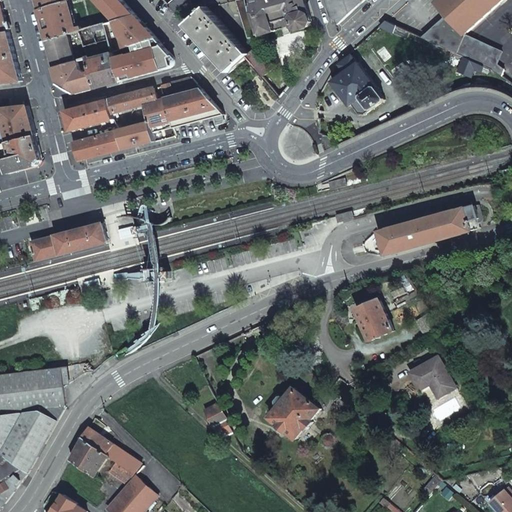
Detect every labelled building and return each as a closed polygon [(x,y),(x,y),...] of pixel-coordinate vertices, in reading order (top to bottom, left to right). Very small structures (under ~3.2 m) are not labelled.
[(0,0),(0,34),(11,33),(2,0),(0,0)] [(78,28),(70,0),(39,0),(46,25),(50,41),(82,31),(78,28)] [(178,0),(179,0),(171,6),(181,17),(195,6),(193,0),(178,0)] [(263,35),(253,0),(244,0),(239,1),(250,38),(263,35)] [(308,3),(307,0),(253,0),(263,35),(297,26),(297,28),(301,30),(311,27),(314,22),(308,3)] [(328,0),(335,24),(341,25),(368,0),(328,0)] [(442,0),(439,3),(450,15),(467,35),(506,0),(442,0)] [(181,17),(171,6),(170,7),(180,18),(181,17)] [(252,55),(210,8),(207,11),(205,9),(203,12),(204,13),(189,27),(231,74),(240,65),(249,58),(252,55)] [(117,21),(126,49),(137,46),(160,40),(137,15),(117,21)] [(497,72),(504,76),(507,68),(499,64),(505,52),(472,36),(467,35),(450,15),(425,38),(466,58),(486,67),(497,72)] [(389,21),(382,27),(395,34),(399,26),(389,21)] [(107,24),(82,31),(87,47),(112,39),(107,24)] [(82,31),(50,41),(57,67),(90,58),(87,47),(82,31)] [(16,51),(11,33),(0,34),(0,84),(24,81),(16,51)] [(137,46),(138,53),(117,58),(124,82),(177,68),(178,66),(179,65),(179,63),(179,61),(160,40),(137,46)] [(260,48),(252,55),(249,58),(266,77),(277,68),(260,48)] [(94,57),(90,58),(99,89),(124,82),(117,58),(116,55),(95,61),(94,57)] [(347,74),(335,83),(354,107),(356,105),(363,115),(368,115),(388,100),(379,88),(380,87),(361,63),(360,64),(354,56),(341,66),(347,74)] [(90,58),(57,67),(61,83),(80,94),(99,89),(90,58)] [(483,73),(486,67),(466,58),(460,71),(472,77),(476,70),(483,73)] [(291,86),(277,68),(266,77),(282,97),(291,86)] [(195,79),(166,87),(169,100),(205,90),(195,79)] [(115,114),(136,108),(147,106),(160,102),(157,89),(111,101),(115,114)] [(223,111),(205,90),(169,100),(174,121),(181,119),(218,110),(218,112),(223,111)] [(147,106),(152,123),(153,126),(174,121),(169,100),(160,102),(147,106)] [(74,131),(116,120),(115,114),(111,101),(68,112),(74,131)] [(12,143),(39,136),(31,107),(4,110),(5,114),(0,115),(0,126),(0,127),(8,126),(12,143)] [(152,123),(121,131),(126,150),(157,142),(153,126),(152,123)] [(8,126),(0,127),(1,132),(5,131),(8,144),(9,144),(12,143),(8,126)] [(126,150),(121,131),(75,144),(81,162),(126,150)] [(12,174),(43,166),(45,160),(39,136),(12,143),(9,144),(9,147),(13,147),(15,155),(8,157),(12,174)] [(334,139),(325,136),(325,142),(329,151),(337,147),(334,141),(334,139)] [(9,147),(9,144),(8,144),(4,145),(8,157),(15,155),(13,147),(9,147)] [(464,233),(473,230),(471,222),(474,221),(474,220),(480,219),(477,206),(458,210),(391,229),(390,230),(382,232),(388,254),(397,252),(398,252),(464,234),(464,233)] [(108,231),(106,224),(34,242),(39,262),(111,243),(108,231)] [(135,224),(120,229),(123,240),(138,236),(135,224)] [(434,279),(430,266),(422,268),(424,273),(414,276),(418,283),(434,279)] [(101,278),(86,281),(88,287),(102,284),(101,278)] [(382,299),(359,309),(372,341),(396,331),(382,299)] [(419,320),(430,339),(443,331),(431,312),(419,320)] [(433,383),(441,397),(458,387),(441,357),(413,372),(421,386),(431,380),(433,383)] [(0,415),(47,410),(69,406),(64,368),(0,375),(0,415)] [(431,380),(421,386),(423,389),(433,383),(431,380)] [(280,407),(272,416),(282,425),(280,426),(287,433),(288,431),(298,439),(307,428),(309,430),(315,422),(313,420),(323,409),(297,387),(289,395),(288,394),(282,395),(278,399),(279,405),(280,407)] [(354,402),(347,395),(343,399),(351,405),(354,402)] [(69,406),(47,410),(0,415),(0,450),(31,473),(69,406)] [(208,413),(214,426),(228,420),(222,407),(208,413)] [(225,436),(234,433),(228,420),(214,426),(225,436)] [(143,463),(91,427),(90,429),(90,431),(86,437),(110,455),(119,461),(137,474),(143,463)] [(0,511),(3,510),(31,473),(0,450),(0,511)] [(139,476),(110,509),(113,511),(144,511),(160,495),(139,476)] [(432,497),(446,481),(440,476),(426,491),(432,497)] [(511,511),(511,491),(508,486),(492,497),(501,511),(511,511)] [(89,511),(90,511),(79,504),(80,503),(67,494),(54,511),(89,511)] [(389,507),(393,503),(386,497),(382,501),(389,507)]
